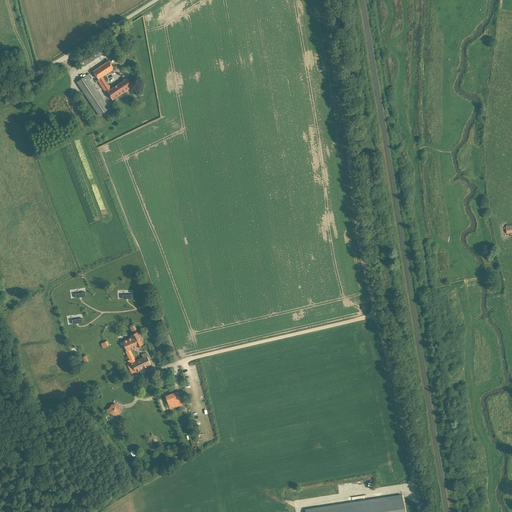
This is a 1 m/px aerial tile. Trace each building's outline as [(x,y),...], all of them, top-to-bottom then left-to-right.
[(129,88),(132,86),(127,78),(111,89),(103,77),(114,69),(109,61),(93,71),(112,100),(129,88)] [(99,115),(109,109),(90,80),(93,78),(90,73),(86,76),(77,82),(99,115)] [(142,344),(137,333),(131,335),(132,337),(122,342),(128,350),(127,351),(126,351),(131,363),(128,365),(132,373),(143,368),(144,371),(148,369),(146,366),(151,364),(145,353),(141,355),(143,358),(136,361),(130,350),(137,346),(137,347),(142,344)] [(170,407),(177,404),(178,406),(183,404),(182,402),(178,392),(166,397),(170,407)] [(120,410),(119,406),(115,403),(111,405),(109,409),(106,409),(108,413),(110,413),(114,415),(118,414),(120,410)] [(404,511),(402,495),(305,509),(305,511),(404,511)]
